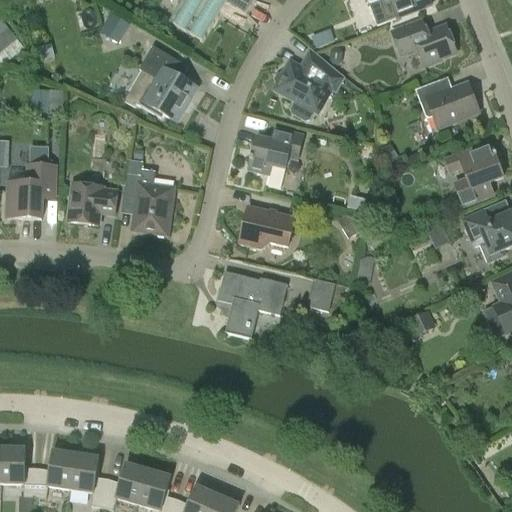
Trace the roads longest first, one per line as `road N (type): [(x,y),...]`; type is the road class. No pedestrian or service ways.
road 1 (residential): [(0,250),(194,266),(241,89),(267,37),(306,0)]
road 2 (residential): [(334,511),(244,458),(168,431),(0,410)]
road 3 (residential): [(511,120),(473,0)]
